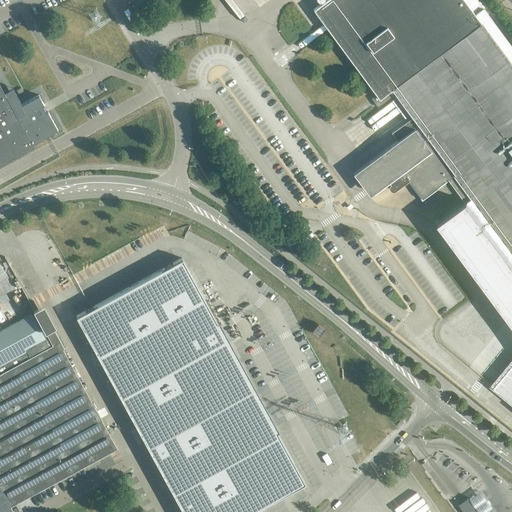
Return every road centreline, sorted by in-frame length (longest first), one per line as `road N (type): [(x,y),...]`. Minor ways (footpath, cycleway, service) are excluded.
road 1 (unclassified): [(172,191),(182,149),(178,107),(113,0)]
road 2 (primary): [(172,191),(82,179),(0,205)]
road 3 (primary): [(0,216),(85,194),(167,205)]
road 4 (unknown): [(143,49),(185,30),(247,25),(283,0)]
road 5 (primary): [(233,233),(348,326)]
road 6 (unclassified): [(330,511),(434,408)]
